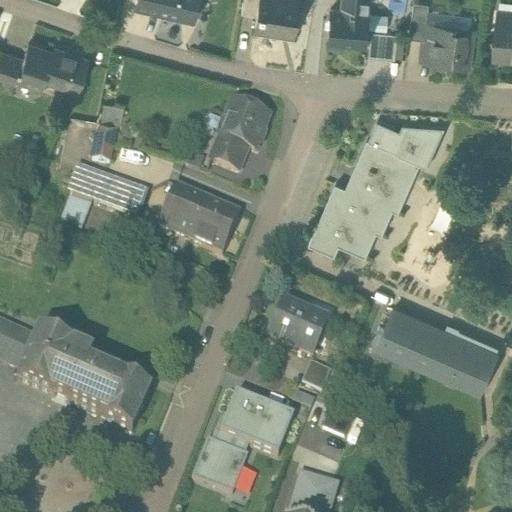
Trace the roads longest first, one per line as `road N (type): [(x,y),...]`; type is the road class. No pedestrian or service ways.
road 1 (residential): [(153,511),(325,90)]
road 2 (residential): [(325,90),(232,72),(2,0)]
road 3 (residential): [(511,106),(325,90)]
